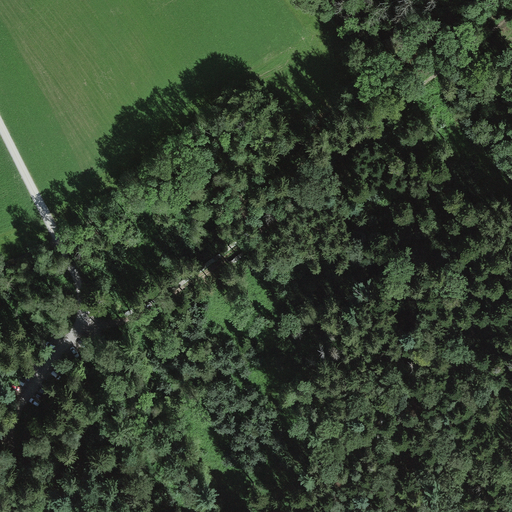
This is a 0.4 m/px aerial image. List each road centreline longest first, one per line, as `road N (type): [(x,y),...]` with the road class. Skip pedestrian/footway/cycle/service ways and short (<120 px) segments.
road 1 (track): [(460,54),(353,140),(228,258),(144,315),(97,326)]
road 2 (track): [(0,127),(97,326)]
road 3 (track): [(24,511),(14,428),(24,398),(72,336),(97,326)]
road 4 (track): [(97,326),(203,511)]
